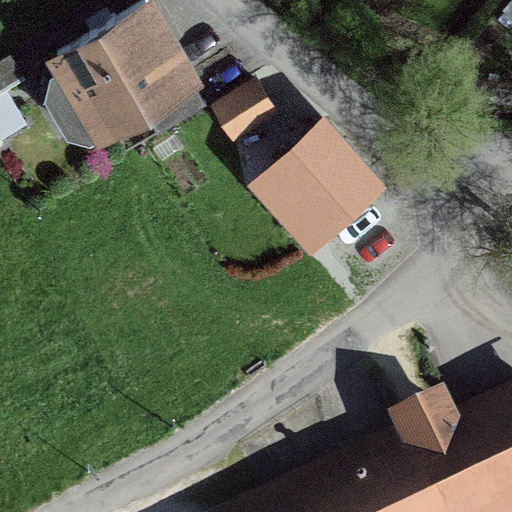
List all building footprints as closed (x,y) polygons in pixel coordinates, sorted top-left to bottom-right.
[(162,0),(125,0),(45,49),(98,136),(205,71),(162,0)] [(25,75),(9,50),(0,55),(0,135),(28,118),(8,86),(25,75)] [(239,139),(281,109),(255,72),(213,101),(239,139)] [(317,111),(263,162),(323,224),(377,173),(317,111)] [(392,428),(214,511),(511,511),(511,385),(454,412),(443,389),(386,416),(392,428)]
